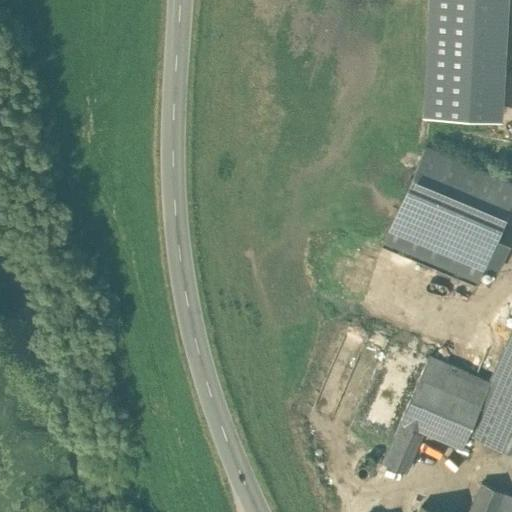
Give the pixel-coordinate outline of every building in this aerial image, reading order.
[(430,0),(424,114),(498,118),(504,0),(430,0)] [(511,185),(424,149),(391,230),(484,268),(511,200),(511,185)] [(511,323),(488,382),(465,434),(511,453),(511,323)] [(340,335),(317,407),(336,414),(361,333),(351,330),(349,338),(340,335)] [(392,441),(383,464),(405,473),(424,430),(461,445),(465,434),(488,382),(429,357),(392,441)] [(469,511),(511,511),(511,510),(511,497),(482,485),(469,511)]
